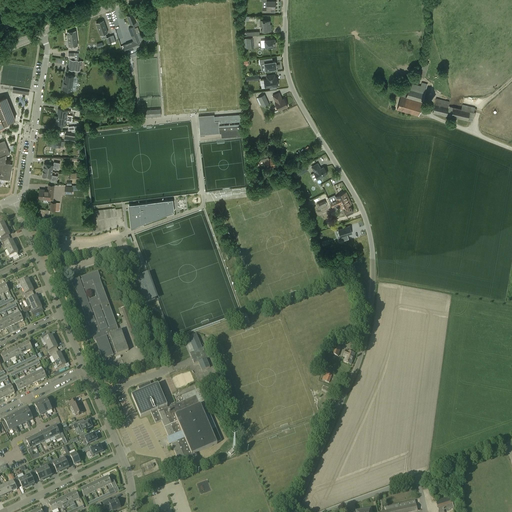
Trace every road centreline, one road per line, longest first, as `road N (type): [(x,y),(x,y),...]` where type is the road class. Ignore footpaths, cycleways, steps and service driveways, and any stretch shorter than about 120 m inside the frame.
road 1 (unclassified): [(293,511),(362,350),(373,260),(359,205),(290,83),(285,0)]
road 2 (unclassified): [(320,511),(511,442)]
road 3 (unclassified): [(13,200),(25,188),(48,48),(43,32)]
road 4 (track): [(373,278),(511,304)]
road 5 (residential): [(5,511),(122,457)]
